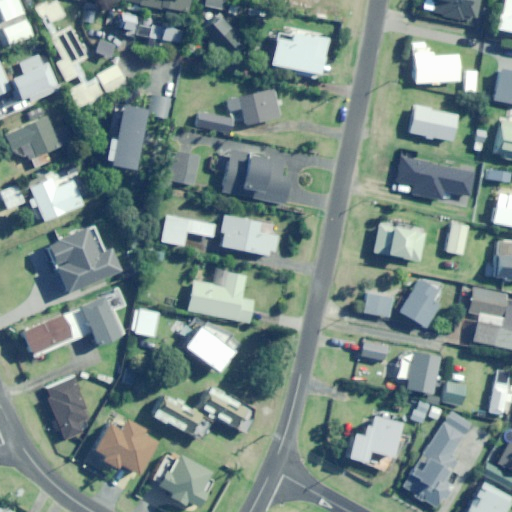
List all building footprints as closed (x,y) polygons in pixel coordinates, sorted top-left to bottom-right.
[(0,0),(0,10),(4,21),(24,13),(18,0),(0,0)] [(45,25),(64,15),(55,0),(52,0),(36,9),(45,25)] [(122,0),(122,2),(188,11),(189,0),(122,0)] [(225,0),(203,0),(202,4),(224,8),(225,0)] [(313,9),(314,0),(279,0),(279,3),(313,9)] [(433,0),(432,12),(439,13),(438,19),(462,22),(462,18),(475,20),(476,12),(480,13),(482,0),(433,0)] [(511,0),(502,0),(497,29),(511,32),(511,0)] [(237,15),(240,5),(228,2),(226,12),(237,15)] [(212,11),(197,33),(228,53),(242,31),(212,11)] [(132,30),(135,15),(121,12),(117,27),(132,30)] [(10,46),(33,36),(26,19),(2,29),(10,46)] [(159,46),(168,47),(170,27),(151,25),(149,38),(160,39),(159,46)] [(169,41),(179,43),(182,28),(172,26),(169,41)] [(78,62),(87,58),(71,27),(51,37),(63,59),(56,62),(66,81),(83,72),(78,62)] [(319,74),(325,40),(288,33),(286,41),(273,39),(268,65),(319,74)] [(460,55),(431,55),(431,53),(413,53),(413,83),(439,83),(439,82),(459,82),(460,55)] [(33,101),(59,90),(47,60),(21,71),(22,74),(9,80),(18,100),(30,95),(33,101)] [(0,93),(10,89),(0,64),(0,93)] [(107,94),(126,84),(117,65),(97,74),(107,94)] [(511,103),(511,70),(500,68),(494,100),(511,103)] [(477,92),(479,71),(465,70),(464,91),(477,92)] [(77,108),(102,98),(95,79),(70,89),(77,108)] [(245,124),(279,117),(273,90),(228,99),(230,110),(242,108),(245,124)] [(166,118),(171,99),(152,94),(148,114),(166,118)] [(134,170),(146,111),(122,106),(109,165),(134,170)] [(453,142),(458,115),(414,106),(409,133),(453,142)] [(230,134),(233,119),(200,112),(197,126),(230,134)] [(32,147),(36,156),(68,142),(61,128),(55,131),(48,117),(6,135),(15,155),(32,147)] [(511,156),(511,122),(501,121),(495,154),(511,156)] [(482,150),(485,131),(477,130),(475,149),(482,150)] [(195,185),(200,157),(175,152),(170,181),(195,185)] [(280,180),(283,162),(232,152),(223,192),(285,205),(290,182),(280,180)] [(434,191),(441,159),(416,154),(409,186),(434,191)] [(475,189),(477,168),(461,166),(459,188),(475,189)] [(510,183),(511,172),(490,168),(488,179),(510,183)] [(72,181),(55,188),(50,178),(29,187),(44,222),(82,205),(72,181)] [(8,209),(24,202),(16,184),(0,191),(8,209)] [(212,237),(214,224),(166,215),(161,241),(183,245),(186,232),(212,237)] [(224,216),(217,245),(268,256),(269,251),(275,252),(279,237),(259,233),(261,224),(224,216)] [(463,255),(469,226),(451,222),(445,251),(463,255)] [(419,262),(425,234),(378,224),(373,252),(419,262)] [(111,248),(103,252),(92,226),(46,245),(66,293),(121,271),(111,248)] [(511,243),(498,243),(497,280),(511,280),(511,243)] [(241,299),(245,277),(226,273),(223,287),(193,281),(187,311),(249,323),(253,301),(241,299)] [(426,327),(443,294),(415,279),(397,312),(426,327)] [(511,307),(504,305),(506,295),(474,288),(469,309),(502,317),(500,327),(478,322),(473,342),(511,350),(511,307)] [(113,310),(124,305),(118,291),(78,306),(79,308),(21,331),(30,355),(90,331),(96,346),(123,335),(113,310)] [(388,318),(392,298),(366,293),(362,312),(388,318)] [(154,337),(159,313),(135,309),(131,332),(154,337)] [(216,372),(231,351),(197,326),(182,347),(216,372)] [(384,362),(387,347),(365,342),(361,357),(384,362)] [(430,394),(438,359),(413,353),(405,389),(430,394)] [(506,393),(510,373),(496,370),(489,412),(508,416),(511,394),(506,393)] [(78,423),(89,418),(74,378),(46,389),(66,439),(82,433),(78,423)] [(461,407),(466,387),(447,382),(442,402),(461,407)] [(201,440),(212,417),(247,434),(257,413),(206,388),(196,410),(163,395),(161,401),(158,400),(150,417),(201,440)] [(438,419),(442,409),(431,405),(428,414),(438,419)] [(449,410),(399,486),(433,507),(439,498),(441,500),(450,486),(443,481),(455,462),(451,460),(455,455),(450,452),(469,423),(449,410)] [(421,426),(425,414),(416,410),(411,422),(421,426)] [(348,433),(342,458),(360,462),(363,451),(387,457),(395,423),(368,416),(365,426),(361,425),(358,436),(348,433)] [(138,434),(140,430),(123,420),(117,431),(106,425),(92,450),(101,456),(99,460),(113,468),(115,464),(136,476),(155,443),(138,434)] [(506,441),(494,463),(508,470),(511,465),(511,466),(511,443),(511,444),(506,441)] [(197,510),(215,475),(176,456),(167,473),(164,472),(156,488),(197,510)] [(511,481),(511,477),(484,463),(478,473),(508,489),(511,481)] [(498,511),(506,498),(478,482),(461,511),(498,511)]
